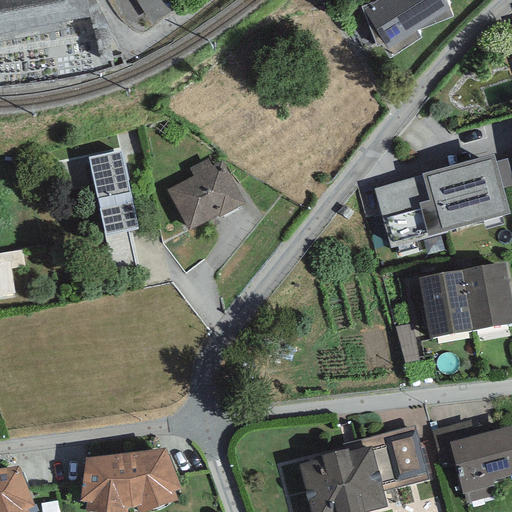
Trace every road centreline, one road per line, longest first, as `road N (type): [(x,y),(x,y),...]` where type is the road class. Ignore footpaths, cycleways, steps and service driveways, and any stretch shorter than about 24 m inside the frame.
road 1 (residential): [(204,419),(213,374),(313,226),(477,26),(508,0)]
road 2 (residential): [(511,385),(204,419)]
road 3 (residential): [(204,419),(0,450)]
